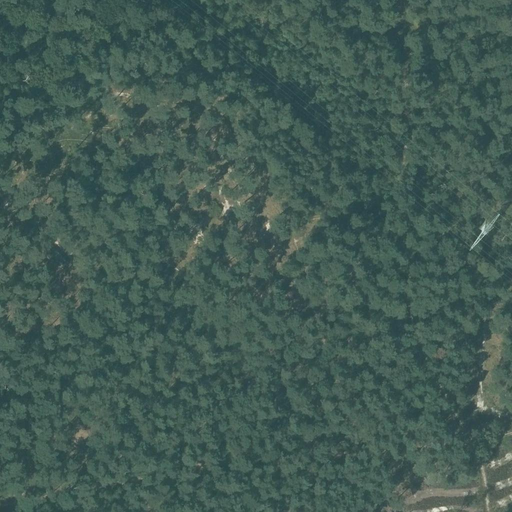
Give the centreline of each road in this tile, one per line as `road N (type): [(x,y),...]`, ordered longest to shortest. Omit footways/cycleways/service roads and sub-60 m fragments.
road 1 (track): [(406,0),(406,122),(395,168),(402,249),(424,353),(483,471),(489,511)]
road 2 (track): [(0,505),(285,454),(463,439)]
